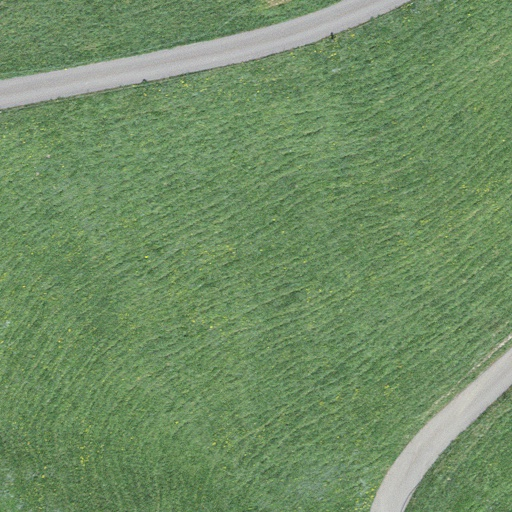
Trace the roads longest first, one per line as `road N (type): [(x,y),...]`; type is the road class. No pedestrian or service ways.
road 1 (track): [(374,0),(211,53),(0,94)]
road 2 (track): [(387,511),(423,450),(511,365)]
